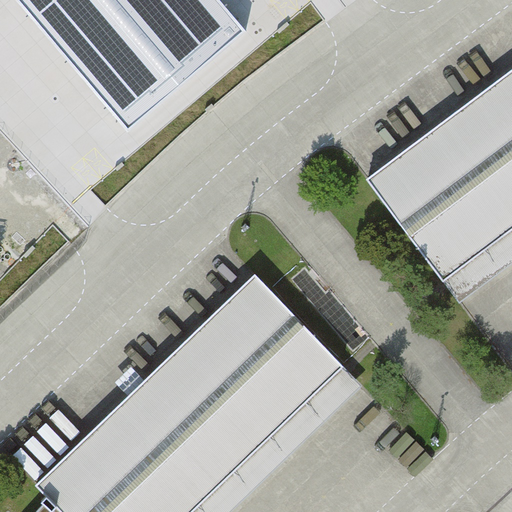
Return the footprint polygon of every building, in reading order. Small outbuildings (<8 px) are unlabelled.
[(18,0),(128,128),(246,28),(221,0),(18,0)] [(201,97),(93,192),(106,207),(213,111),(327,22),(312,5),(201,97)] [(511,71),(368,180),(459,301),(511,260),(511,71)] [(55,228),(0,285),(0,311),(70,242),(55,228)] [(223,511),(359,383),(255,274),(37,483),(48,494),(64,511),(223,511)] [(64,511),(48,494),(31,511),(64,511)]
